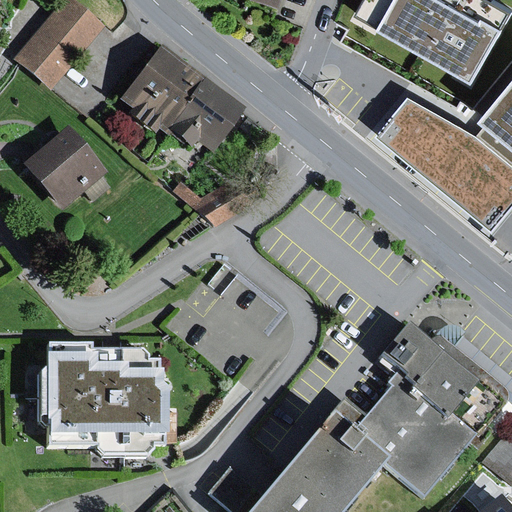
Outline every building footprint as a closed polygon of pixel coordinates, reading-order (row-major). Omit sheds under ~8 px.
[(103,29),(67,0),(63,0),(12,62),(50,93),(103,29)] [(365,0),(359,12),(475,78),(511,14),(511,11),(492,0),(365,0)] [(204,81),(159,47),(119,101),(131,110),(126,116),(154,136),(160,129),(165,133),(204,81)] [(244,111),(204,81),(165,133),(190,152),(195,145),(211,156),(244,111)] [(511,81),(484,117),(490,122),(511,139),(511,81)] [(403,106),(380,135),(495,229),(511,208),(511,139),(490,122),(479,133),(410,96),(403,106)] [(66,129),(21,168),(59,213),(105,174),(66,129)] [(179,184),(172,193),(214,228),(251,206),(229,183),(200,200),(179,184)] [(502,407),(406,325),(378,358),(396,373),(385,386),(389,390),(352,434),(386,463),(426,497),(502,407)] [(89,347),(45,347),(45,371),(38,375),(36,423),(45,431),(46,450),(94,449),(94,452),(101,459),(145,459),(151,453),(151,449),(163,449),(165,393),(161,387),(160,363),(146,363),(146,357),(140,353),(112,353),(89,353),(89,347)] [(328,417),(249,511),(345,511),(386,463),(352,434),(328,417)] [(511,486),(511,441),(504,436),(482,465),(511,488),(511,486)]
